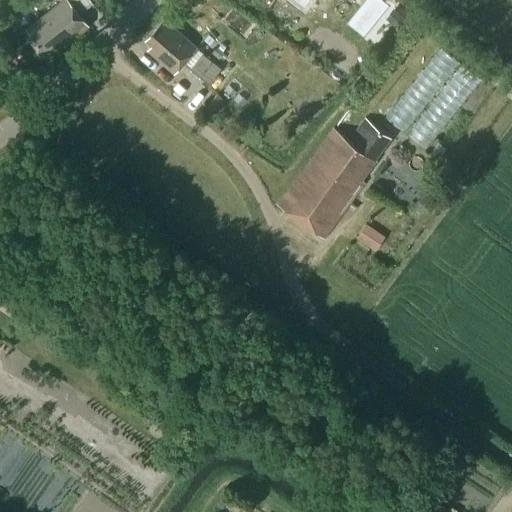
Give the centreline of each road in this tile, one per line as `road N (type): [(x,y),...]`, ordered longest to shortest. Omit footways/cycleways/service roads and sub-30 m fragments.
road 1 (track): [(511,464),(313,318),(290,285),(249,174),(224,145),(99,50)]
road 2 (unclassified): [(0,136),(149,0)]
